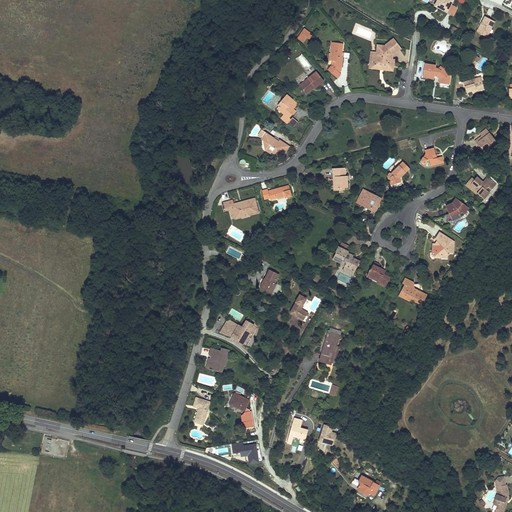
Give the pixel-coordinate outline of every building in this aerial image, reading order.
[(437,0),(436,3),(444,7),(443,9),(453,15),(457,8),(451,4),(452,0),(437,0)] [(488,38),(496,22),(486,16),(482,23),(484,25),(480,33),(488,38)] [(307,36),(302,33),(298,38),(303,42),(307,36)] [(379,68),(380,65),(383,66),(382,67),(384,69),(387,69),(389,68),(389,66),(393,66),(394,60),(392,59),(393,54),(401,48),(393,39),(384,46),(382,46),(380,48),(379,50),(381,51),(381,53),(379,55),(378,58),(377,59),(371,58),(370,64),(372,66),(374,66),(375,68),(379,68)] [(341,71),(343,57),(342,57),(342,52),(343,44),(332,42),(331,53),(335,54),(334,56),(333,56),(333,61),(332,66),(328,70),(337,78),(341,74),(340,73),(341,71)] [(379,50),(380,48),(382,46),(378,46),(377,52),(372,51),(371,58),(377,59),(378,58),(379,55),(381,53),(381,51),(379,50)] [(303,55),(297,60),(304,68),(309,63),(303,55)] [(425,63),(423,77),(434,78),(435,76),(437,76),(439,79),(439,83),(449,84),(450,74),(443,68),(441,71),(438,69),(437,70),(436,69),(436,67),(436,65),(425,63)] [(312,88),(315,86),(315,87),(316,88),(324,81),(317,71),(300,85),(307,94),(313,89),(312,88)] [(464,83),(467,92),(472,91),(476,90),(476,91),(485,88),(482,80),(474,83),(473,80),(464,83)] [(296,111),(294,109),(293,109),(292,109),(289,107),(291,106),(292,107),(296,107),(298,104),(287,94),(279,104),(280,106),(285,110),(283,112),(284,114),(281,118),(288,123),(289,122),(294,127),(298,122),(293,117),(291,119),(289,118),(292,114),(293,115),(296,111)] [(474,138),(484,151),(496,142),(486,129),(474,138)] [(262,140),(264,141),(269,145),(268,148),(269,152),(271,154),(280,152),(284,155),(290,146),(280,140),(279,142),(278,143),(273,140),(274,139),(262,130),(259,135),(263,138),(262,140)] [(425,150),(425,151),(425,153),(421,161),(425,163),(428,158),(429,159),(431,165),(443,162),(442,156),(437,158),(435,158),(435,155),(436,155),(434,148),(425,150)] [(388,179),(389,179),(390,179),(391,185),(401,183),(400,179),(410,168),(403,162),(391,174),(390,173),(387,176),(388,179)] [(347,179),(347,176),(345,176),(345,174),(345,168),(333,168),(334,177),(336,177),(336,188),(345,188),(348,187),(347,179)] [(345,190),(345,188),(336,188),(336,177),(334,177),(334,190),(345,190)] [(473,190),(478,195),(479,194),(484,199),(490,193),(487,190),(489,187),(492,190),(496,184),(490,179),(485,184),(483,182),(477,177),(474,180),(471,184),(475,187),(473,190)] [(478,195),(473,190),(475,187),(471,184),(474,180),(472,178),(466,185),(477,196),(478,195)] [(284,193),(285,196),(286,198),(292,196),(289,185),(268,191),(268,189),(262,191),(264,199),(270,198),(271,199),(277,198),(277,196),(284,193)] [(367,191),(367,192),(366,193),(363,191),(357,202),(361,203),(360,205),(375,212),(378,205),(377,205),(378,202),(379,200),(377,199),(378,197),(367,191)] [(250,213),(250,214),(250,215),(259,212),(255,198),(243,202),(243,204),(240,205),(239,203),(234,204),(233,200),(224,203),(226,210),(230,209),(233,208),(235,215),(236,218),(241,217),(241,215),(245,214),(250,213)] [(461,205),(463,203),(458,199),(455,203),(454,203),(453,202),(452,203),(452,204),(452,205),(447,208),(451,218),(460,214),(460,213),(461,212),(462,212),(465,208),(461,205)] [(436,256),(441,256),(442,255),(448,255),(448,252),(447,251),(448,250),(450,252),(454,253),(454,242),(440,232),(436,239),(439,242),(438,245),(434,244),(433,252),(436,253),(436,256)] [(340,247),(348,251),(350,247),(342,243),(340,247)] [(334,258),(338,260),(343,262),(344,262),(346,263),(345,267),(344,269),(350,272),(350,270),(355,273),(360,261),(352,258),(347,255),(348,253),(348,251),(340,247),(337,252),(334,258)] [(338,260),(334,258),(333,259),(342,264),(341,265),(345,267),(346,263),(344,262),(343,262),(338,260)] [(371,269),(368,275),(376,279),(376,278),(379,279),(378,282),(377,283),(386,287),(391,278),(384,274),(383,275),(380,274),(382,269),(379,268),(374,265),(372,269),(371,269)] [(279,274),(275,272),(270,269),(265,279),(265,278),(260,287),(272,293),(276,284),(275,283),(279,274)] [(427,295),(424,293),(421,292),(420,284),(414,284),(414,282),(412,281),(411,282),(406,279),(405,279),(405,280),(403,283),(406,285),(401,293),(407,296),(406,299),(412,302),(413,300),(420,304),(423,299),(424,300),(427,295)] [(296,316),(296,317),(303,321),(308,313),(301,309),(303,306),(302,306),(306,299),(300,295),(296,302),(293,309),(295,310),(293,314),(296,316)] [(254,325),(250,323),(246,321),(243,327),(229,319),(220,333),(232,337),(243,344),(254,325)] [(407,326),(404,332),(410,335),(413,329),(407,326)] [(333,358),(334,359),(336,359),(339,348),(336,347),(340,334),(329,331),(320,360),(331,364),(332,361),(333,358)] [(216,360),(213,360),(210,359),(208,368),(219,371),(220,365),(224,366),(226,366),(230,350),(222,349),(222,351),(212,349),(210,355),(211,356),(217,357),(216,360)] [(337,387),(335,393),(333,393),(331,392),(330,394),(338,396),(340,388),(337,387)] [(239,396),(240,394),(240,393),(236,391),(235,394),(230,404),(245,411),(246,408),(250,400),(239,396)] [(205,421),(211,402),(197,397),(194,406),(199,408),(201,408),(200,409),(199,409),(196,418),(205,421)] [(245,411),(246,411),(246,413),(241,414),(244,429),(254,427),(251,412),(250,412),(250,410),(246,408),(245,411)] [(308,432),(301,430),(302,428),(301,427),(303,420),(295,417),(288,438),(293,439),(294,435),(295,436),(301,437),(300,439),(305,441),(308,432)] [(333,445),(337,433),(332,432),(334,427),(325,424),(319,441),(333,445)] [(258,454),(258,450),(257,444),(244,446),(243,442),(232,444),(233,454),(240,453),(241,457),(248,456),(249,464),(260,463),(259,461),(258,455),(258,454)] [(336,458),(333,461),(338,467),(341,464),(336,458)] [(352,485),(355,486),(358,488),(358,490),(369,496),(369,495),(373,497),(379,487),(375,485),(368,480),(370,476),(360,470),(352,485)] [(368,480),(375,485),(378,480),(374,478),(375,477),(370,475),(370,476),(368,480)] [(508,498),(506,485),(505,485),(504,477),(498,478),(495,482),(497,495),(493,506),(497,507),(495,511),(497,511),(502,511),(506,503),(504,503),(506,499),(508,498)]
